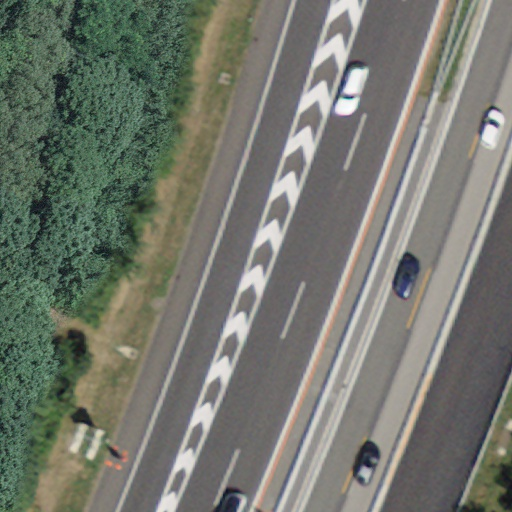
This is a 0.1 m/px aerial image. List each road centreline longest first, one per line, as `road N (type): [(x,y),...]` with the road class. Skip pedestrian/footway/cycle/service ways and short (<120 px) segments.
road 1 (motorway): [(403,0),(212,511)]
road 2 (motorway): [(313,0),(136,511)]
road 3 (motorway): [(361,511),(511,113)]
